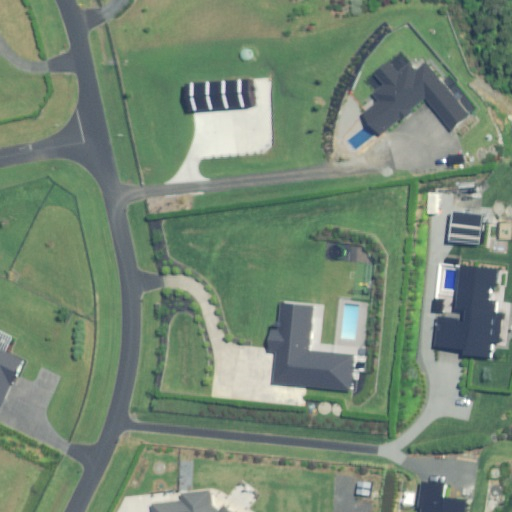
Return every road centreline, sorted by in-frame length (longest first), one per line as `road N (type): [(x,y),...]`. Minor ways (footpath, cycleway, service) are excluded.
road 1 (residential): [(74,511),(127,367),(125,277),(97,138)]
road 2 (residential): [(97,138),(65,0)]
